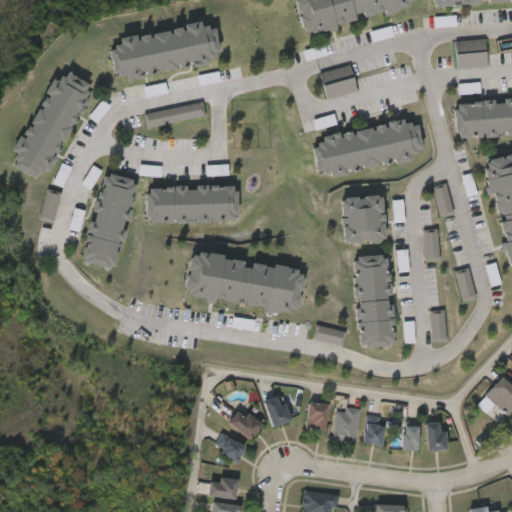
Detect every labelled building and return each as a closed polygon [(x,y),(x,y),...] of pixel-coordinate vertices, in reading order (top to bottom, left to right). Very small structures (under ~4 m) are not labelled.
[(411,0),(294,0),(304,32),(412,1),(411,0)] [(511,0),(432,0),(433,8),(460,7),(460,5),(484,4),(511,2),(511,0)] [(209,20),(109,42),(117,78),(217,55),(209,20)] [(485,36),(454,40),(457,63),(488,60),(485,36)] [(348,62),(318,71),(325,92),(354,82),(348,62)] [(61,70),(11,162),(37,176),(86,83),(61,70)] [(480,94),(480,83),(458,84),(458,94),(480,94)] [(511,97),(453,102),(455,133),(511,129),(511,97)] [(199,99),(141,112),(145,128),(203,115),(199,99)] [(413,114),(312,137),(320,171),(421,148),(413,114)] [(511,153),(482,161),(510,269),(511,268),(511,153)] [(105,169),(81,253),(112,262),(136,178),(105,169)] [(443,180),(431,184),(441,211),(453,207),(443,180)] [(232,184),(145,187),(146,218),(233,215),(232,184)] [(47,186),(38,215),(52,219),(60,191),(47,186)] [(380,193),(337,197),(341,237),(383,233),(380,193)] [(393,223),(404,222),(403,201),(392,201),(393,223)] [(85,211),(74,208),(68,230),(79,232),(85,211)] [(436,225),(422,226),(425,254),(439,252),(436,225)] [(383,250),(349,254),(360,344),(394,340),(383,250)] [(301,273),(191,252),(184,288),(294,309),(301,273)] [(466,265),(455,268),(462,297),(473,295),(466,265)] [(443,306),(430,307),(432,339),(445,338),(443,306)] [(316,321),(312,333),(339,340),(342,328),(316,321)] [(511,387),(500,376),(485,392),(506,413),(511,407),(511,387)] [(261,401),(275,396),(279,405),(283,403),(290,421),(272,428),(261,401)] [(327,401),(307,399),(304,420),(314,421),(313,428),(324,430),(327,401)] [(344,403),(343,409),(334,408),(330,434),(354,438),(359,405),(344,403)] [(234,410),(226,420),(247,437),(259,423),(247,412),(243,417),(234,410)] [(366,410),(362,441),(377,443),(380,425),(375,425),(377,412),(366,410)] [(416,418),(404,418),(404,432),(400,432),(400,448),(415,449),(416,418)] [(425,424),(427,449),(442,448),(441,432),(438,433),(437,422),(425,424)] [(220,430),(216,437),(222,440),(219,445),(224,447),(221,451),(233,458),(241,442),(220,430)] [(217,476),(235,478),(233,499),(206,496),(207,481),(216,482),(217,476)] [(335,492),(301,488),(300,502),(303,507),(302,511),(326,511),(328,503),(333,503),(335,492)] [(209,511),(210,500),(239,503),(238,511),(209,511)]
